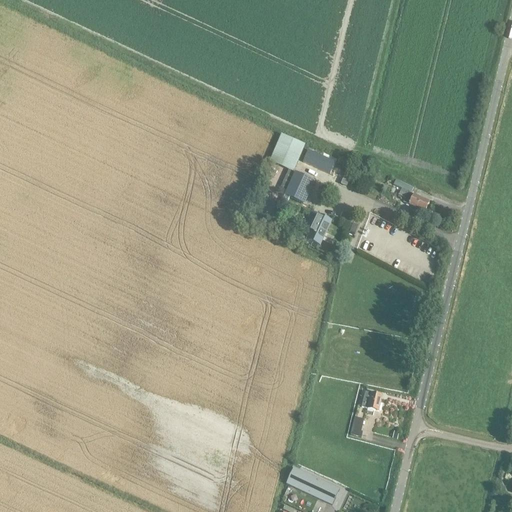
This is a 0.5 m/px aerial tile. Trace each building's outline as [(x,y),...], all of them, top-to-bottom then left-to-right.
[(295,172),(306,145),(282,135),(271,162),(295,172)] [(308,151),(303,163),(330,175),(329,174),(334,164),(335,164),(308,151)] [(347,169),(341,185),(347,187),(353,172),(347,169)] [(289,171),(283,185),(283,186),(288,189),(285,196),(304,205),(313,182),(289,171)] [(411,194),(414,188),(396,181),(394,186),(401,190),(399,196),(405,199),(404,204),(409,206),(425,214),(430,203),(411,194)] [(311,212),(310,214),(309,218),(310,219),(307,226),(312,228),(307,240),(321,246),(332,222),(311,212)] [(342,219),(342,220),(349,224),(352,217),(350,216),(345,214),(342,219)] [(328,234),(324,240),(333,244),(336,238),(328,234)] [(378,412),(382,397),(365,393),(362,408),(368,409),(367,409),(378,412)] [(361,432),(364,420),(355,418),(350,436),(361,438),(363,433),(361,432)] [(294,469),(286,485),(332,507),(340,490),(294,469)]
